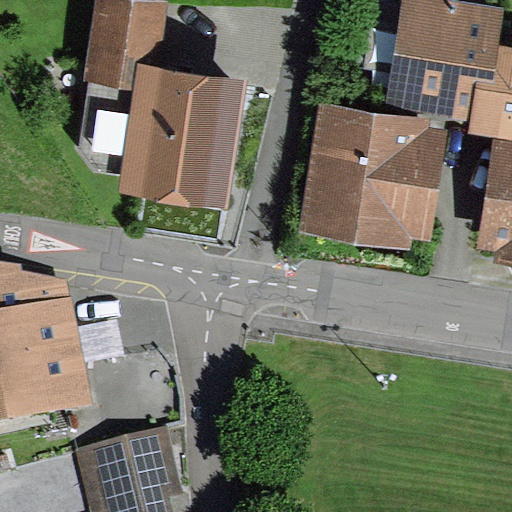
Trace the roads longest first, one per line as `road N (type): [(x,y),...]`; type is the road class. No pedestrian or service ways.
road 1 (residential): [(252,278),(312,0)]
road 2 (residential): [(252,278),(511,319)]
road 3 (residential): [(212,272),(204,511)]
road 4 (residential): [(0,239),(212,272)]
